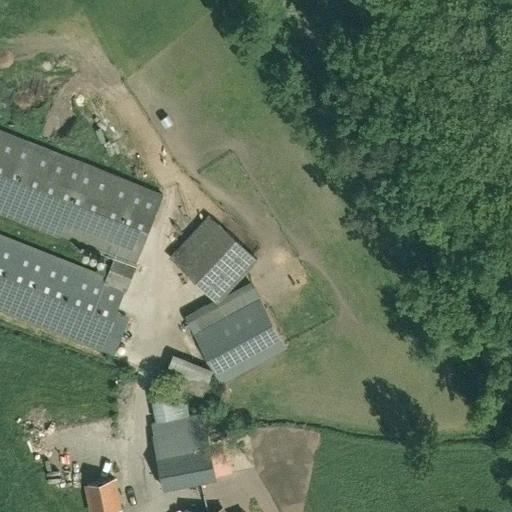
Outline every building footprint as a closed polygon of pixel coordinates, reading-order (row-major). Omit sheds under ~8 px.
[(0,209),(115,255),(106,278),(0,236),(0,307),(114,353),(128,319),(115,314),(126,287),(127,288),(137,263),(136,263),(163,194),(0,129),(0,209)] [(226,230),(187,272),(221,304),(260,262),(226,230)] [(221,382),(286,346),(260,297),(194,333),(221,382)] [(165,370),(190,378),(196,361),(171,353),(165,370)] [(179,396),(172,397),(171,393),(164,395),(164,394),(151,396),(156,423),(151,423),(164,489),(216,479),(204,413),(189,416),(187,402),(183,403),(182,399),(179,400),(179,396)] [(114,479),(86,485),(91,511),(102,511),(120,509),(114,479)]
